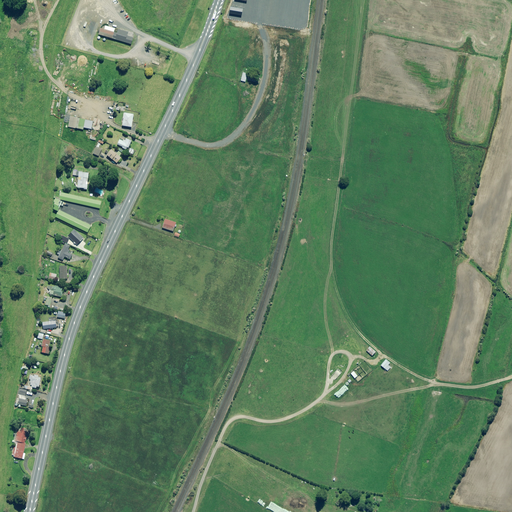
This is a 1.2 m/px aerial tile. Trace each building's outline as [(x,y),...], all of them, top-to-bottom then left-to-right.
[(115,28),(105,26),(104,29),(101,28),(99,34),(131,44),(133,37),(127,36),(128,32),(118,29),(117,33),(114,32),(115,28)] [(134,114),(124,113),(123,117),(124,117),(122,125),(132,127),(134,114)] [(93,121),(70,116),(68,127),(75,128),(83,130),(84,127),(91,129),(93,121)] [(132,141),(126,138),(125,141),(124,140),(123,141),(120,139),(117,144),(123,147),(122,148),(126,149),(127,147),(128,148),(132,141)] [(102,149),(97,146),(93,153),(99,156),(102,149)] [(121,158),(111,149),(107,155),(117,163),(121,158)] [(88,177),(89,173),(74,171),(74,175),(79,176),(78,187),(84,188),(84,189),(87,189),(88,177)] [(101,199),(60,190),(58,198),(100,207),(101,199)] [(56,216),(87,232),(90,224),(59,209),(56,216)] [(176,223),(165,219),(162,228),(173,231),(176,223)] [(84,238),(74,229),(68,236),(77,245),(84,238)] [(70,246),(65,243),(62,250),(60,249),(57,254),(60,255),(58,258),(63,260),(64,257),(70,259),(72,255),(68,253),(69,250),(68,250),(70,246)] [(63,288),(48,285),(47,289),(51,289),(50,294),(53,294),(53,295),(61,297),(63,288)] [(43,322),(43,329),(50,328),(50,329),(53,329),(53,328),(58,327),(58,324),(56,324),(56,321),(43,322)] [(50,341),(43,339),(42,346),(43,346),(42,352),(49,354),(50,348),(49,347),(50,341)] [(376,352),(370,347),(366,351),(372,356),(376,352)] [(390,363),(386,359),(381,365),(388,371),(391,367),(388,365),(390,363)] [(342,372),(338,369),(331,377),(332,377),(328,381),(331,384),(342,372)] [(39,375),(35,375),(34,376),(30,375),(29,379),(31,379),(30,385),(32,385),(32,387),(36,388),(37,386),(39,387),(41,378),(38,377),(39,375)] [(26,406),(28,398),(23,397),(23,398),(20,398),(18,404),(26,406)] [(28,429),(18,427),(15,440),(15,443),(12,455),(14,455),(14,457),(24,459),(25,453),(23,453),(28,429)]
